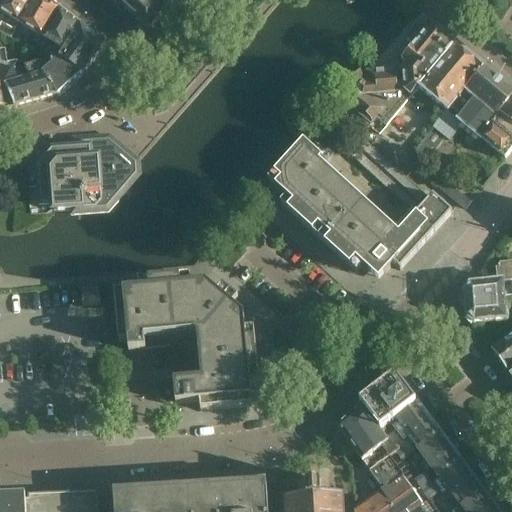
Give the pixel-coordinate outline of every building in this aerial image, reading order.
[(33,0),(5,0),(0,9),(0,33),(9,39),(14,31),(33,0)] [(59,11),(42,0),(33,0),(14,31),(37,46),(59,11)] [(147,31),(176,0),(111,0),(112,5),(118,11),(121,7),(147,31)] [(79,26),(59,11),(37,46),(38,46),(36,49),(44,53),(56,60),(57,61),(79,26)] [(404,62),(403,64),(407,67),(403,73),(366,75),(362,71),(339,99),(371,126),(376,121),(385,128),(417,90),(454,47),(423,21),(406,42),(414,49),(413,51),(408,50),(404,57),(404,62)] [(82,76),(103,49),(104,48),(104,46),(103,45),(86,31),(79,26),(57,61),(82,76)] [(417,90),(446,114),(483,71),(454,47),(417,90)] [(37,104),(58,98),(46,71),(51,66),(42,57),(44,53),(36,49),(33,55),(36,64),(29,67),(24,53),(22,57),(37,104)] [(0,53),(0,113),(15,111),(6,87),(17,65),(7,66),(5,53),(0,53)] [(58,98),(82,76),(57,61),(56,60),(44,53),(42,57),(51,66),(46,71),(58,98)] [(15,111),(37,104),(22,57),(17,65),(6,87),(15,111)] [(432,150),(442,137),(448,143),(461,127),(480,143),(481,142),(492,128),(511,101),(511,94),(483,71),(446,114),(434,130),(416,154),(424,160),(431,150),(432,150)] [(511,101),(492,128),(511,143),(511,101)] [(481,142),(482,142),(505,161),(511,151),(511,143),(492,128),(481,142)] [(361,139),(355,145),(419,203),(424,197),(361,139)] [(53,212),(70,211),(71,217),(108,214),(118,203),(115,200),(136,175),(136,164),(108,142),(80,143),(81,150),(57,152),(51,152),(38,168),(38,173),(41,206),(52,206),(53,212)] [(399,272),(442,225),(452,215),(451,214),(432,197),(394,240),(315,168),(321,161),(302,144),(267,182),(285,199),(279,205),(356,274),(362,268),(378,282),(393,266),(399,272)] [(346,154),(410,212),(415,206),(351,148),(346,154)] [(459,205),(466,211),(476,198),(457,183),(447,195),(459,205)] [(497,285),(476,287),(469,287),(464,295),(466,320),(473,325),(506,323),(505,311),(508,311),(508,307),(505,307),(504,301),(511,299),(511,294),(511,283),(511,264),(501,265),(496,272),(497,285)] [(190,277),(137,282),(138,291),(114,293),(118,345),(127,344),(128,352),(170,349),(173,384),(168,384),(165,385),(163,386),(161,387),(159,390),(158,392),(157,395),(157,397),(158,400),(159,402),(161,404),(163,405),(166,406),(169,407),(199,404),(200,413),(252,408),(249,383),(258,383),(254,330),(245,331),(243,317),(232,307),(238,300),(222,287),(217,294),(205,285),(191,286),(190,277)] [(511,328),(509,331),(511,335),(511,337),(491,353),(508,376),(511,372),(511,328)] [(379,432),(394,421),(415,405),(395,378),(359,404),(361,407),(379,432)] [(437,434),(415,405),(394,421),(396,423),(391,427),(402,442),(407,438),(416,450),(437,434)] [(350,419),(337,430),(379,490),(353,508),(353,511),(424,511),(420,506),(423,505),(401,475),(390,459),(396,455),(379,432),(361,407),(350,419)] [(437,434),(416,450),(417,451),(426,462),(420,466),(430,479),(435,475),(438,478),(459,462),(449,450),(447,447),(437,434)] [(481,491),(459,462),(438,478),(439,479),(433,484),(445,499),(450,495),(460,507),(481,491)] [(267,511),(266,482),(113,491),(113,511),(267,511)] [(284,498),(284,511),(344,511),(343,511),(343,497),(344,497),(344,496),(342,496),(342,495),(341,495),(341,496),(329,497),(328,485),(329,485),(329,483),(319,484),(319,483),(304,484),(304,485),(295,485),(295,486),(296,486),(296,499),(286,499),(286,498),(284,498)] [(455,511),(496,511),(481,491),(460,507),(460,508),(455,511)] [(97,511),(97,494),(94,495),(73,495),(25,497),(23,497),(15,497),(0,497),(0,511),(97,511)]
